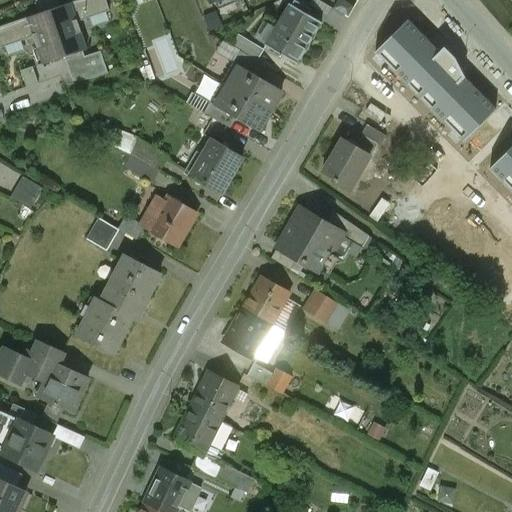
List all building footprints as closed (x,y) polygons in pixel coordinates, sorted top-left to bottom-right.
[(56,0),(46,0),(35,4),(39,15),(0,27),(0,45),(1,49),(5,47),(22,42),(33,38),(43,65),(65,58),(83,51),(87,50),(78,22),(90,18),(107,13),(110,11),(105,0),(80,0),(60,7),(56,0)] [(321,23),(289,4),(264,46),(297,65),(321,23)] [(90,18),(93,28),(110,22),(107,13),(90,18)] [(496,109),(463,75),(455,59),(443,47),(439,51),(409,21),(376,53),(464,141),(496,109)] [(264,50),(238,35),(231,47),(240,52),(257,62),(264,50)] [(22,42),(5,47),(8,57),(25,51),(22,42)] [(65,58),(73,82),(93,80),(108,74),(106,69),(96,72),(90,55),(85,58),(83,51),(65,58)] [(101,52),(90,55),(96,72),(106,69),(101,52)] [(240,52),(234,63),(260,78),(266,67),(257,62),(240,52)] [(260,78),(234,63),(222,83),(270,112),(282,91),(260,78)] [(33,67),(21,71),(27,88),(39,84),(33,67)] [(222,83),(210,103),(236,119),(258,132),(270,112),(222,83)] [(236,119),(210,103),(204,114),(230,129),(236,119)] [(383,139),(366,129),(360,138),(374,147),(377,149),(383,139)] [(374,147),(360,138),(353,148),(367,157),(374,147)] [(167,155),(140,140),(131,155),(135,156),(158,170),(167,155)] [(353,148),(340,140),(319,174),(331,181),(330,183),(346,192),(367,157),(353,148)] [(244,160),(213,142),(192,178),(223,196),(244,160)] [(511,147),(490,169),(511,191),(511,147)] [(158,170),(135,156),(131,155),(124,168),(151,183),(158,170)] [(23,177),(11,197),(31,209),(43,189),(23,177)] [(167,203),(155,195),(147,209),(151,212),(152,210),(160,215),(167,203)] [(167,203),(160,215),(152,210),(151,212),(147,209),(139,223),(178,246),(197,213),(170,197),(167,203)] [(324,225),(300,211),(278,249),(296,259),(319,273),(341,236),(341,235),(324,225)] [(368,238),(331,212),(324,225),(341,235),(341,236),(362,247),(368,238)] [(119,230),(99,218),(86,242),(106,253),(119,230)] [(296,259),(278,249),(271,259),(290,270),(296,259)] [(159,277),(124,258),(100,304),(132,320),(136,322),(159,277)] [(291,295),(264,279),(246,311),(273,326),(291,295)] [(333,304),(315,293),(304,311),(321,322),(333,304)] [(100,304),(96,302),(77,337),(114,356),(132,320),(100,304)] [(246,311),(228,342),(255,357),(273,326),(246,311)] [(64,353),(38,341),(33,353),(58,365),(64,353)] [(29,360),(4,348),(0,356),(0,362),(3,364),(0,369),(0,374),(20,384),(22,381),(28,384),(31,377),(23,373),(31,357),(30,357),(29,360)] [(58,365),(33,353),(31,357),(23,373),(31,377),(45,384),(39,398),(72,413),(88,379),(58,365)] [(273,374),(254,363),(247,376),(267,387),(277,368),(276,368),(273,374)] [(277,368),(267,387),(281,394),(291,376),(277,368)] [(238,387),(208,372),(191,407),(220,422),(238,387)] [(220,422),(191,407),(174,441),(203,456),(209,444),(220,422)] [(57,424),(38,415),(32,429),(51,438),(57,424)] [(32,429),(17,422),(9,440),(6,439),(0,451),(0,454),(36,471),(51,438),(32,429)] [(220,422),(209,444),(220,450),(231,428),(220,422)] [(254,479),(222,464),(216,478),(247,493),(254,479)] [(179,511),(192,485),(161,471),(146,504),(162,511),(179,511)] [(16,511),(25,494),(0,482),(0,511),(16,511)]
